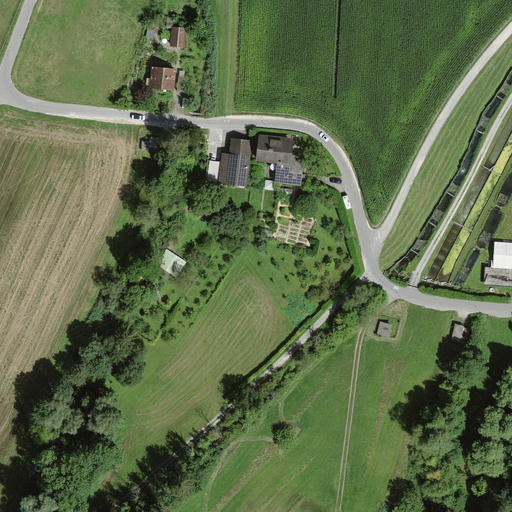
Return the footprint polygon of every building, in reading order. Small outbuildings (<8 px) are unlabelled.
[(187,29),(172,28),(170,47),(186,49),(187,29)] [(177,70),(152,68),(150,90),(175,92),(177,70)] [(187,77),(179,76),(177,92),(185,93),(187,77)] [(294,140),(259,136),(256,163),(276,165),(274,184),(302,187),(305,157),(297,156),(297,153),(293,152),(294,140)] [(158,138),(150,138),(150,149),(158,149),(158,138)] [(218,184),(247,188),(253,142),(231,139),(229,155),(222,154),(221,162),(210,161),(207,181),(218,182),(218,184)] [(187,262),(166,249),(155,265),(160,268),(156,273),(167,281),(171,274),(177,278),(187,262)] [(484,286),(511,287),(511,269),(485,268),(484,286)] [(393,326),(380,322),(377,335),(390,338),(393,326)] [(465,327),(455,325),(451,341),(461,344),(465,327)]
